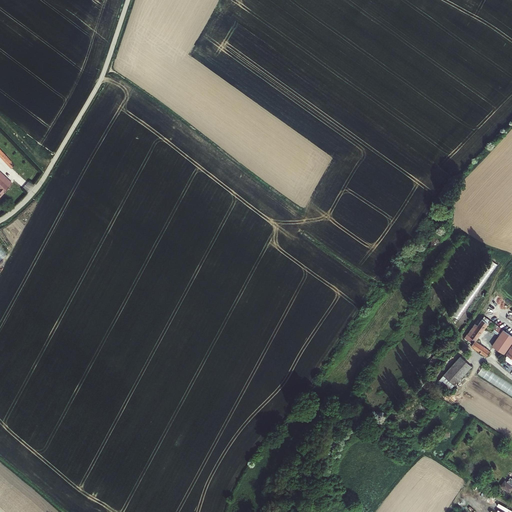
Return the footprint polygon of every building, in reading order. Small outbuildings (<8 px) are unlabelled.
[(0,149),(0,155),(11,168),(15,165),(0,149)] [(0,172),(0,196),(12,183),(0,172)] [(471,300),(498,265),(491,259),(464,294),(471,300)] [(489,308),(511,321),(511,308),(495,298),(489,308)] [(495,335),(502,340),(506,334),(504,333),(505,332),(490,321),(487,325),(482,321),(476,329),(474,327),(468,336),(476,342),(486,327),(495,335)] [(511,338),(506,334),(502,340),(494,350),(502,355),(511,340),(511,338)] [(490,354),(475,343),(471,349),(486,360),(490,354)] [(468,368),(461,362),(454,370),(462,376),(468,368)] [(511,394),(511,385),(482,367),(478,373),(511,394)] [(452,387),(456,390),(473,371),(468,368),(462,376),(452,387)] [(445,380),(452,387),(462,376),(454,370),(445,380)] [(511,481),(510,480),(507,485),(504,483),(501,488),(504,490),(503,490),(510,495),(511,491),(511,481)]
